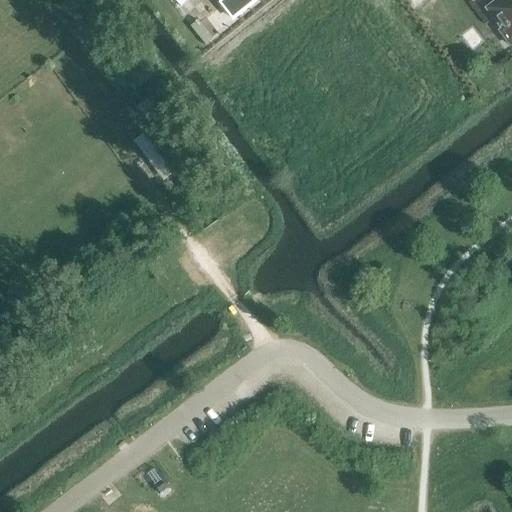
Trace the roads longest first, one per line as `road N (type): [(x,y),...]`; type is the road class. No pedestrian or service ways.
road 1 (unclassified): [(511,412),(389,411),(305,346),(276,349),(58,511)]
road 2 (track): [(193,248),(276,349)]
